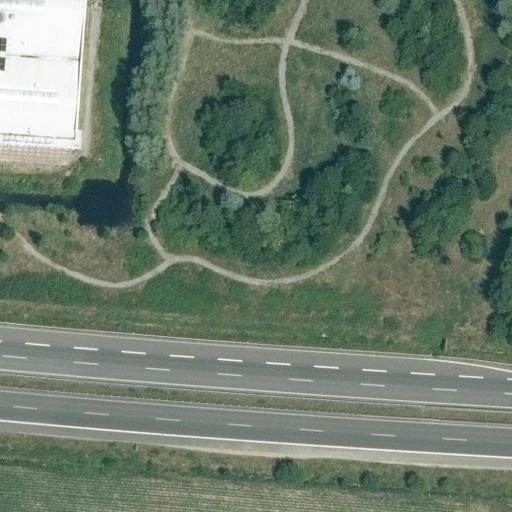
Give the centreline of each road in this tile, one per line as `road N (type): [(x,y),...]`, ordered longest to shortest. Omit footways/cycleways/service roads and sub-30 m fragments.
road 1 (trunk): [(511,394),(0,356)]
road 2 (trunk): [(0,406),(511,443)]
